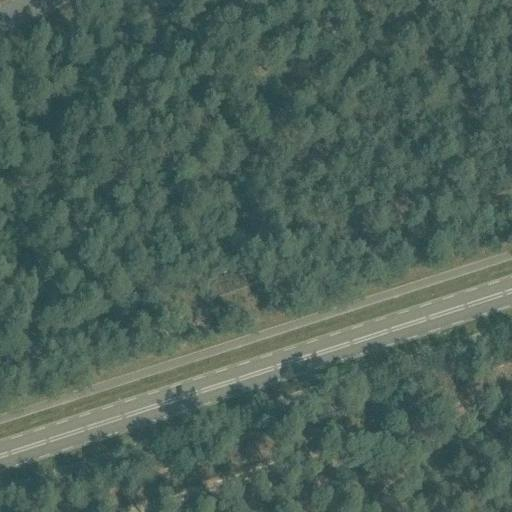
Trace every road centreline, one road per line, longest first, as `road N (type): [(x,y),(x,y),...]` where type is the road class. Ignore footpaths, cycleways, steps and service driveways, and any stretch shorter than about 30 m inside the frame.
road 1 (primary): [(0,456),(511,291)]
road 2 (track): [(511,394),(139,511)]
